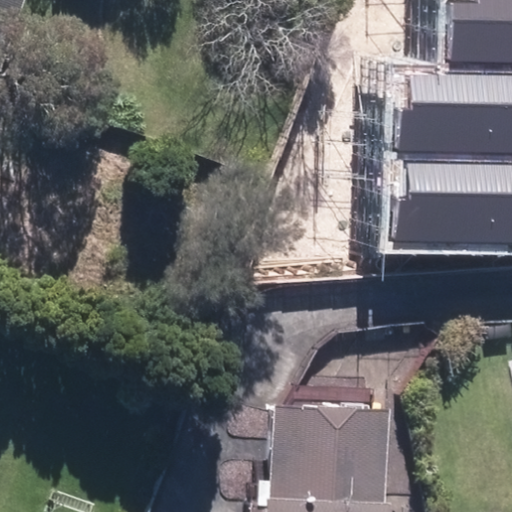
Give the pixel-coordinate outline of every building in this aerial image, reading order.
[(0,0),(0,55),(18,0),(0,0)] [(480,0),(444,0),(443,60),(511,61),(511,0),(481,0),(480,0)] [(401,112),(400,156),(511,158),(511,77),(412,75),(411,112),(401,112)] [(397,200),(396,244),(511,246),(511,165),(409,163),(408,200),(397,200)] [(382,511),(385,403),(265,400),(262,511),(382,511)]
